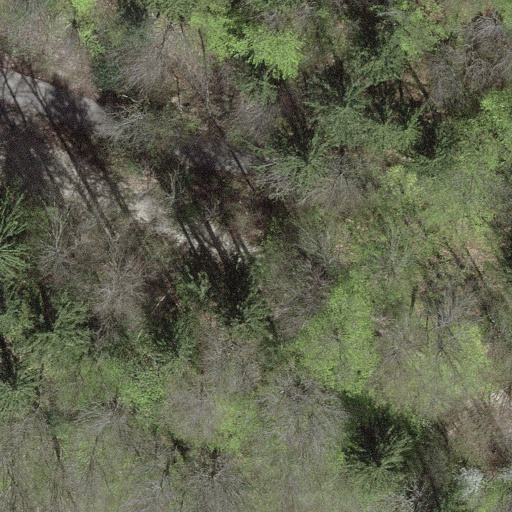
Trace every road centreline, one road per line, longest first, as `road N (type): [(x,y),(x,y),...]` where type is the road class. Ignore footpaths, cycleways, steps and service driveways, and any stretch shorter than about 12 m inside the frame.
road 1 (track): [(0,96),(113,195),(511,432)]
road 2 (unclassified): [(511,190),(202,155),(97,101),(0,80)]
